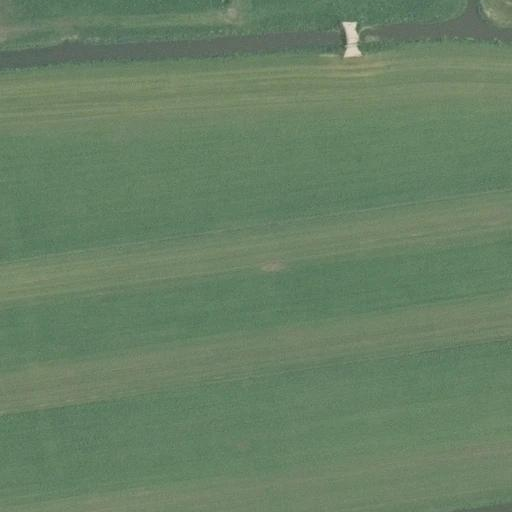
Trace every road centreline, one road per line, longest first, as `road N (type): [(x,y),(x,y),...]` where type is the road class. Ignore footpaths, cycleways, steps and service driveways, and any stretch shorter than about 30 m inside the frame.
road 1 (track): [(0,31),(90,13),(349,0),(352,46)]
road 2 (track): [(511,74),(352,46)]
